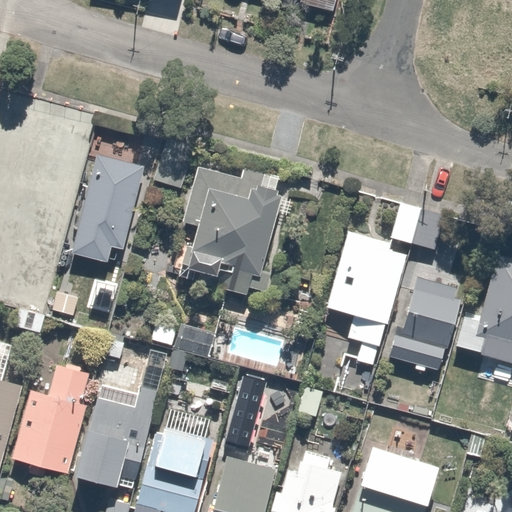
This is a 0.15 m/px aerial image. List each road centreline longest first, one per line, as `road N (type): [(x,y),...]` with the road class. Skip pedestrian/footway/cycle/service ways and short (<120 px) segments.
road 1 (residential): [(366,110),(0,2)]
road 2 (residential): [(511,155),(366,110)]
